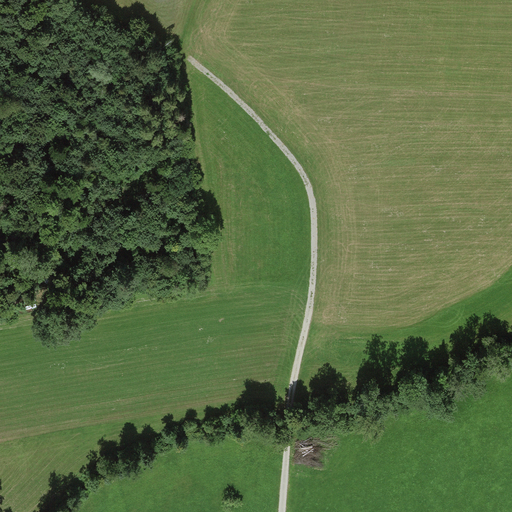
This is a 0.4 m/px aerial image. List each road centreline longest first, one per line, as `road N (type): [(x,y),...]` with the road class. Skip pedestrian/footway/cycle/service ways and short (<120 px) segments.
road 1 (track): [(194,62),(286,150),(307,183),(317,225),(312,314),(288,416),(283,511)]
road 2 (track): [(0,376),(43,388),(241,353),(298,371)]
